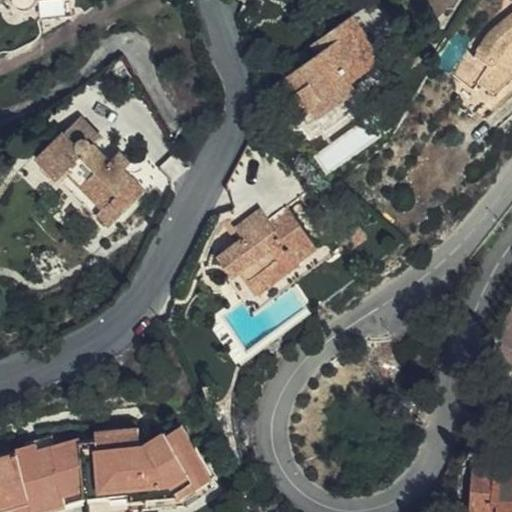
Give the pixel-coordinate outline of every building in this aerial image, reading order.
[(493,93),(511,74),(511,13),(488,32),(456,81),(472,91),(479,84),(493,93)] [(320,117),(357,92),(350,83),(382,61),(352,16),(327,34),(333,43),(290,74),(320,117)] [(412,67),(428,54),(415,37),(398,50),(412,67)] [(126,76),(127,71),(123,67),(117,65),(112,67),(110,71),(110,76),(113,81),(118,83),(124,81),(126,76)] [(366,107),(357,92),(320,117),(331,132),(366,107)] [(53,177),(56,175),(62,168),(101,206),(97,210),(108,220),(143,187),(124,167),(129,162),(117,151),(108,160),(90,142),(98,136),(76,113),(32,156),(53,177)] [(62,168),(56,175),(94,213),(97,210),(101,206),(62,168)] [(217,257),(229,275),(237,270),(256,293),(326,245),(318,234),(309,240),(287,209),(269,220),(261,208),(233,226),(242,239),(217,257)] [(348,256),(370,241),(359,226),(336,242),(348,256)] [(237,270),(229,275),(225,278),(253,316),(335,257),(326,245),(256,293),(237,270)] [(137,357),(128,347),(117,355),(127,365),(137,357)] [(184,508),(219,488),(184,428),(169,436),(167,434),(153,442),(151,439),(141,439),(144,467),(147,467),(149,495),(176,493),(184,508)] [(150,503),(149,495),(147,467),(144,467),(141,439),(140,429),(97,432),(98,441),(79,443),(84,492),(107,491),(109,503),(133,500),(133,504),(150,503)] [(34,511),(84,500),(84,492),(79,443),(78,441),(54,447),(51,437),(26,444),(28,449),(17,451),(18,455),(34,511)] [(511,511),(511,450),(496,465),(479,463),(473,470),(469,511),(511,511)] [(33,511),(34,511),(18,455),(0,459),(0,511),(33,511)] [(150,511),(150,503),(133,504),(133,500),(109,503),(107,491),(84,492),(84,500),(85,511),(150,511)] [(158,511),(184,508),(176,493),(149,495),(150,503),(150,511),(158,511)] [(85,511),(84,500),(34,511),(33,511),(85,511)]
